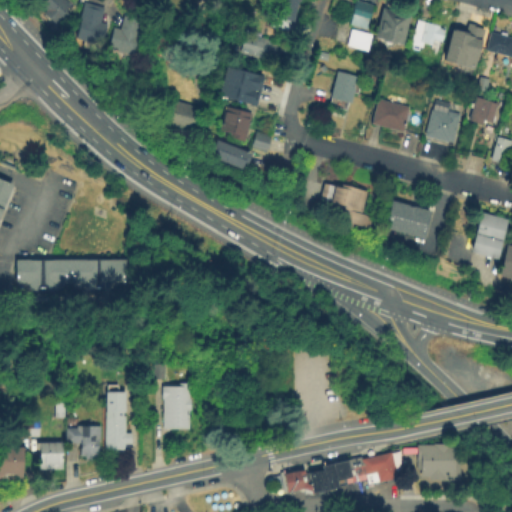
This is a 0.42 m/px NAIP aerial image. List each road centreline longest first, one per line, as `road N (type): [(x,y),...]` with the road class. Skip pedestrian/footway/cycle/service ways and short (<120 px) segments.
road 1 (secondary): [(381,430),(76,494),(25,511)]
road 2 (residential): [(511,196),(290,135)]
road 3 (residential): [(321,0),(289,109),(286,172)]
road 4 (secondary): [(511,401),(381,430)]
road 5 (secondary): [(416,360),(511,453)]
road 6 (primary): [(125,152),(29,63)]
